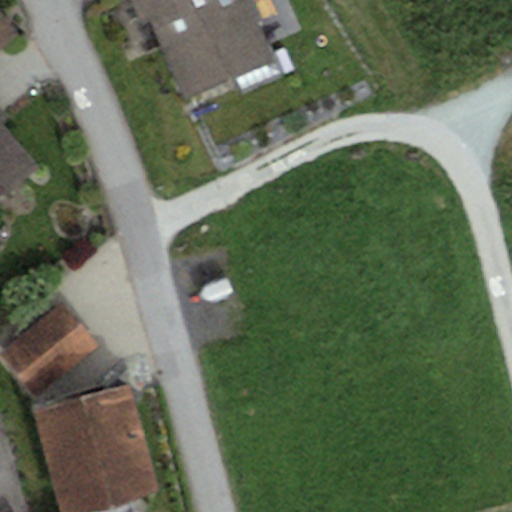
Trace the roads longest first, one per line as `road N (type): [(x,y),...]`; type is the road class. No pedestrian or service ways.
road 1 (residential): [(223,511),(102,96),(59,0)]
road 2 (track): [(143,239),(297,155),(366,130),(405,130),(454,152),(474,191),(511,328)]
